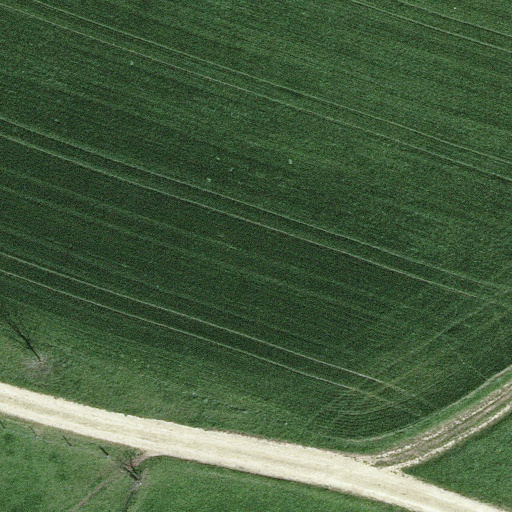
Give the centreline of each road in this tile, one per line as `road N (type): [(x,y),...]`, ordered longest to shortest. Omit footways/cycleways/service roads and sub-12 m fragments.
road 1 (track): [(466,511),(343,471),(130,431),(0,394)]
road 2 (track): [(343,471),(430,441),(511,389)]
